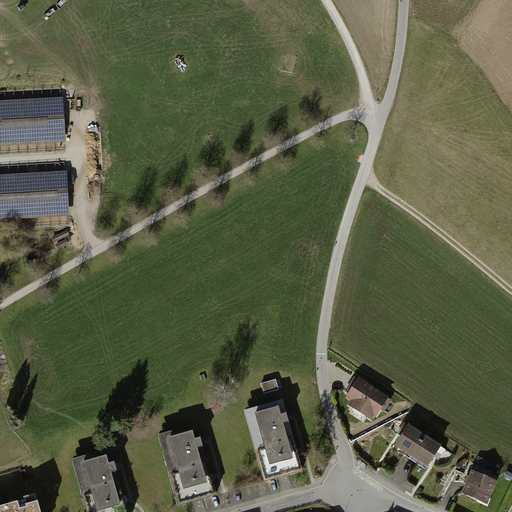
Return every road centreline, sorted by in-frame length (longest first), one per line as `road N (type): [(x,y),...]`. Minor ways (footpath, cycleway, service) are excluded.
road 1 (track): [(360,178),(423,217),(511,295)]
road 2 (residential): [(321,351),(352,492)]
road 3 (track): [(371,115),(356,56),(326,0)]
